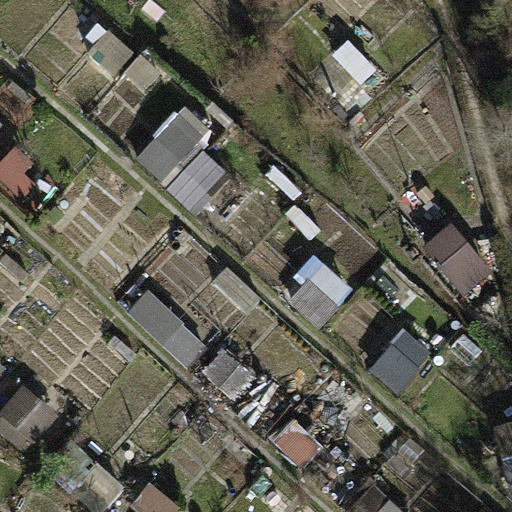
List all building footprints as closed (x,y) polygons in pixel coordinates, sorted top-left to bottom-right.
[(434,248),(472,295),(496,276),(458,229),(434,248)] [(327,332),(359,297),(330,271),(298,307),(327,332)] [(195,371),(211,353),(153,300),(136,318),(195,371)] [(409,396),(437,358),(408,338),(381,375),(409,396)] [(310,474),(341,440),(235,344),(204,379),(310,474)] [(23,398),(11,426),(41,440),(54,412),(23,398)]
